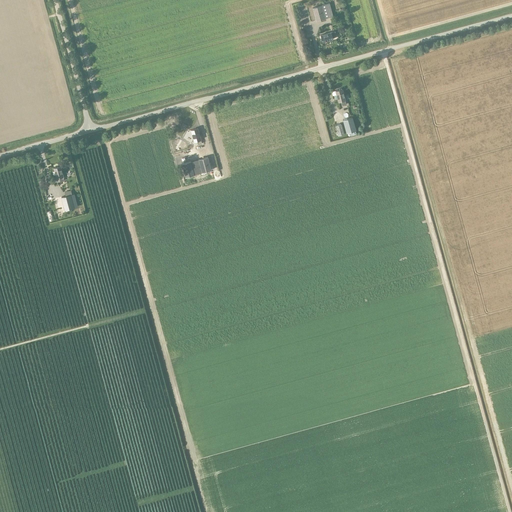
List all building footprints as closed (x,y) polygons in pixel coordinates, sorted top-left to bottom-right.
[(316,20),(316,21),(333,16),(329,3),(312,8),(313,8),(316,20)] [(332,36),(336,35),(335,31),(331,32),(320,35),(322,42),(333,39),(332,36)] [(342,89),(335,90),(338,102),(341,101),(342,105),(346,104),(345,100),(342,89)] [(352,117),(343,120),(346,133),(356,130),(352,117)] [(335,125),(338,135),(344,133),(341,124),(335,125)] [(197,128),(191,130),(194,141),(196,141),(197,144),(201,143),(200,139),(197,128)] [(208,156),(182,164),(185,177),(211,169),(208,156)] [(60,182),(64,180),(63,177),(60,166),(54,168),(56,178),(59,178),(60,182)] [(65,210),(74,207),(70,194),(61,197),(65,210)]
